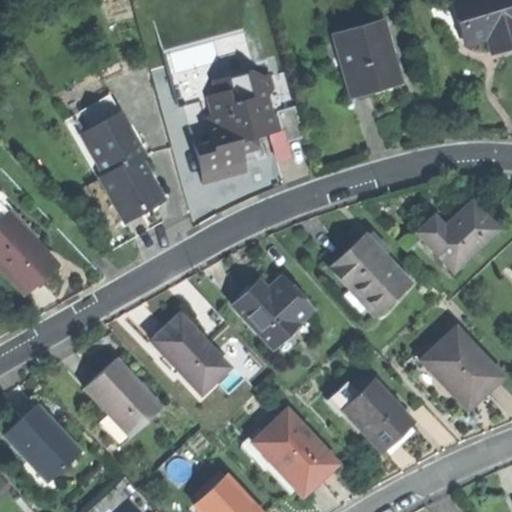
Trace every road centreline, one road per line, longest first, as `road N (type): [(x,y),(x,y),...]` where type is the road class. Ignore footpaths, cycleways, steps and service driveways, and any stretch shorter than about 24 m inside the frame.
road 1 (residential): [(0,360),(284,203),(431,160),(511,158)]
road 2 (residential): [(511,442),(368,511)]
